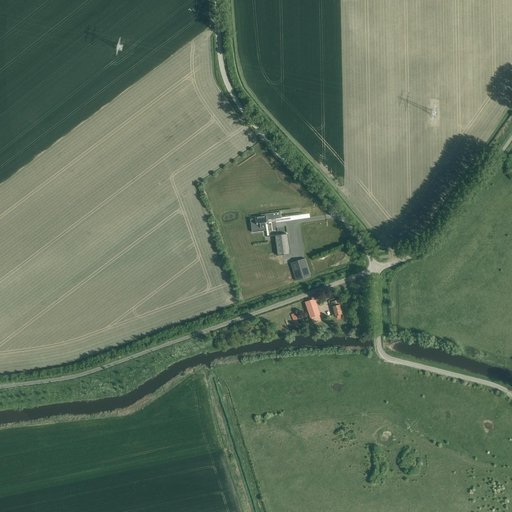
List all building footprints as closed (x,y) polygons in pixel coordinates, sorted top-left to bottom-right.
[(256,222),(251,223),(251,224),(251,225),(251,227),(252,227),(252,230),(266,228),(266,225),(266,223),(265,223),(265,221),(267,221),(267,219),(271,218),(270,214),(261,215),(261,217),(255,217),(255,219),(256,222)] [(288,235),(275,236),(278,254),(290,253),(288,235)] [(296,281),(310,276),(305,259),(290,263),(296,281)] [(306,303),(313,323),(321,320),(314,300),(306,303)] [(338,300),(333,301),(335,306),(332,307),(335,317),(343,315),(340,305),(339,305),(338,300)]
